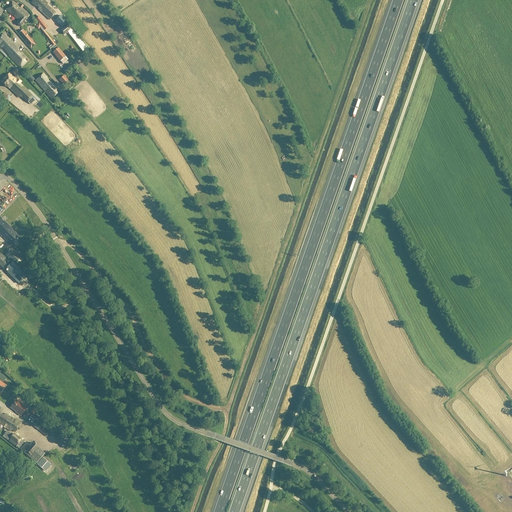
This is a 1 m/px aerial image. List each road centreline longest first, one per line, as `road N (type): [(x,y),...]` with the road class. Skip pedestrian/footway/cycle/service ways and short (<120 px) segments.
road 1 (motorway): [(234,511),(414,0)]
road 2 (motorway): [(398,0),(219,511)]
road 3 (unclassified): [(346,511),(304,470),(163,413),(53,236),(0,171)]
road 4 (track): [(223,409),(370,0)]
road 5 (track): [(223,409),(174,390),(123,304),(70,246),(59,245)]
